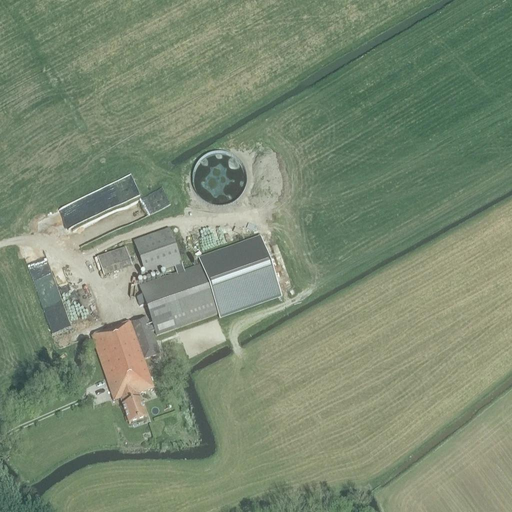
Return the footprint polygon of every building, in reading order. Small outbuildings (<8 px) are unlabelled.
[(81,217),(95,210),(86,194),(73,202),(81,217)] [(136,282),(152,327),(149,328),(146,318),(92,337),(114,401),(121,399),(123,405),(122,405),(129,425),(146,419),(138,394),(151,390),(142,361),(159,355),(151,333),(154,332),(156,339),(311,285),(291,228),(136,282)] [(28,267),(33,266),(30,249),(24,250),(28,267)] [(125,249),(96,255),(101,276),(130,270),(125,249)] [(95,285),(79,289),(89,328),(105,324),(95,285)]
